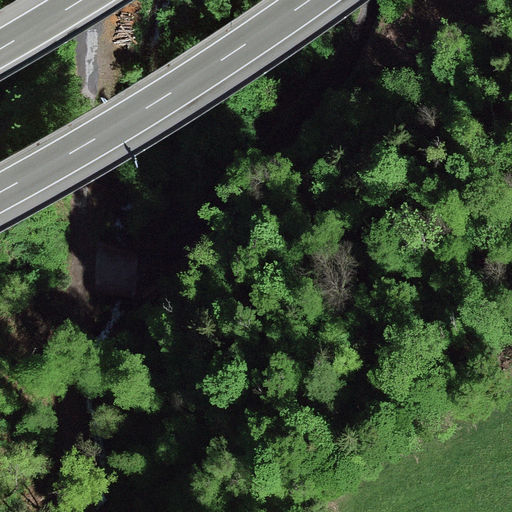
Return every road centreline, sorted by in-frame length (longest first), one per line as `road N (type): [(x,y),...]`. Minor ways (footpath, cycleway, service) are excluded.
road 1 (track): [(82,261),(136,267),(163,252),(335,78),(370,0)]
road 2 (motorway): [(0,194),(312,0)]
road 3 (track): [(84,0),(82,261)]
road 4 (track): [(82,261),(59,511)]
